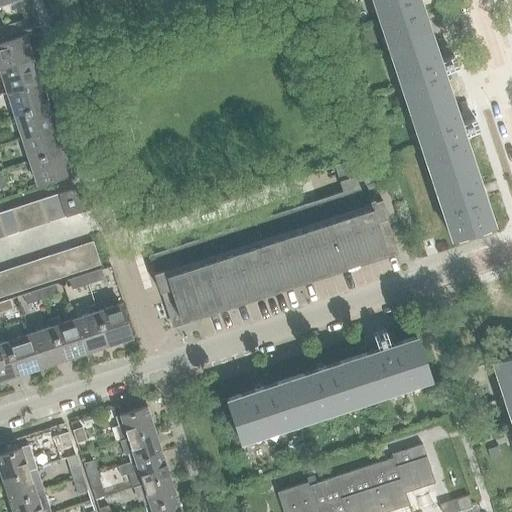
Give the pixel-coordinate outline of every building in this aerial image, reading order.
[(417,0),(371,0),(387,48),(429,34),(417,0)] [(19,21),(3,27),(6,36),(22,31),(19,21)] [(387,48),(407,111),(450,97),(441,72),(456,67),(452,55),(437,60),(429,34),(387,48)] [(0,68),(31,58),(24,35),(0,42),(0,68)] [(31,58),(0,68),(0,78),(5,92),(39,81),(31,58)] [(5,92),(12,114),(46,103),(39,81),(5,92)] [(407,111),(428,175),(470,161),(462,135),(477,130),(473,118),(458,123),(450,97),(407,111)] [(12,114),(19,137),(54,126),(46,103),(12,114)] [(61,149),(54,126),(19,137),(27,160),(61,149)] [(69,172),(61,149),(27,160),(35,184),(69,172)] [(365,154),(354,158),(358,169),(369,166),(365,154)] [(354,158),(343,161),(347,173),(358,169),(354,158)] [(332,165),(336,176),(347,173),(343,161),(332,165)] [(449,238),(491,224),(470,161),(428,175),(449,238)] [(374,182),(371,172),(360,175),(363,185),(374,182)] [(360,175),(349,179),(352,189),(363,185),(360,175)] [(349,179),(338,182),(342,192),(352,189),(349,179)] [(147,256),(153,273),(151,274),(157,291),(158,291),(169,287),(179,318),(384,252),(374,221),(386,218),(374,182),(352,189),(342,192),(315,201),(147,256)] [(64,217),(80,211),(81,211),(74,188),(57,194),(64,217)] [(45,197),(53,220),(64,217),(57,194),(45,197)] [(34,201),(42,224),(53,220),(45,197),(34,201)] [(42,224),(34,201),(23,205),(30,228),(42,224)] [(30,228),(23,205),(11,209),(19,231),(30,228)] [(19,231),(11,209),(0,212),(8,235),(19,231)] [(98,264),(91,241),(80,245),(88,268),(98,264)] [(88,268),(80,245),(69,248),(77,272),(88,268)] [(77,272),(69,248),(58,252),(66,275),(77,272)] [(66,275),(58,252),(47,256),(55,279),(66,275)] [(55,279),(47,256),(37,259),(44,282),(55,279)] [(44,282),(37,259),(26,263),(33,286),(44,282)] [(33,286),(26,263),(15,266),(22,289),(33,286)] [(22,289),(15,266),(4,270),(11,293),(22,289)] [(100,269),(84,274),(87,284),(103,278),(100,269)] [(11,293),(4,270),(0,270),(0,294),(1,296),(11,293)] [(84,274),(68,280),(71,289),(87,284),(84,274)] [(54,284),(38,289),(41,298),(58,293),(54,284)] [(38,289),(22,294),(25,304),(41,298),(38,289)] [(9,299),(0,301),(0,313),(12,309),(9,299)] [(119,305),(96,312),(107,345),(130,338),(119,305)] [(96,312),(73,320),(84,353),(107,345),(96,312)] [(61,360),(84,353),(73,320),(50,327),(61,360)] [(50,327),(27,335),(38,368),(61,360),(50,327)] [(376,350),(351,358),(364,400),(428,379),(415,337),(388,346),(383,331),(371,335),(376,350)] [(27,335),(5,342),(15,375),(38,368),(27,335)] [(5,342),(0,343),(0,380),(15,375),(5,342)] [(511,424),(511,423),(511,353),(490,361),(511,424)] [(351,358),(288,379),(301,420),(364,400),(351,358)] [(238,441),(301,420),(288,379),(225,399),(238,441)] [(122,424),(126,438),(153,429),(145,406),(114,416),(117,426),(122,424)] [(86,440),(81,427),(72,430),(76,443),(86,440)] [(125,453),(128,462),(160,452),(153,429),(126,438),(131,451),(125,453)] [(67,432),(57,435),(61,448),(71,445),(67,432)] [(276,492),(282,511),(380,511),(407,503),(407,505),(408,505),(404,490),(432,481),(433,483),(434,482),(421,444),(391,454),(392,458),(377,463),(367,467),(308,486),(307,482),(276,492)] [(27,455),(24,446),(0,453),(0,476),(1,479),(35,468),(30,454),(27,455)] [(497,447),(487,450),(490,459),(500,456),(497,447)] [(131,486),(168,474),(160,452),(128,462),(117,466),(120,475),(127,473),(131,486)] [(65,458),(73,480),(82,477),(75,455),(65,458)] [(96,473),(92,460),(82,463),(87,476),(96,473)] [(1,479),(8,502),(39,491),(36,482),(39,481),(35,468),(1,479)] [(104,495),(96,473),(87,476),(94,498),(104,495)] [(144,508),(175,498),(168,474),(131,486),(136,500),(140,498),(144,508)] [(82,477),(73,480),(77,493),(86,490),(82,477)] [(8,502),(11,511),(45,511),(39,491),(8,502)] [(452,511),(470,506),(466,496),(439,505),(440,511),(452,511)] [(180,511),(175,498),(144,508),(144,511),(180,511)]
